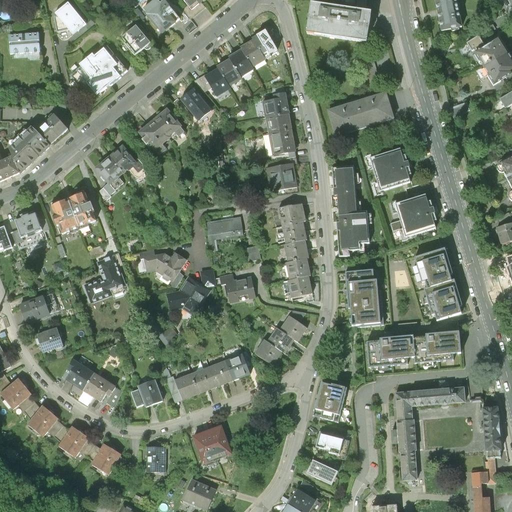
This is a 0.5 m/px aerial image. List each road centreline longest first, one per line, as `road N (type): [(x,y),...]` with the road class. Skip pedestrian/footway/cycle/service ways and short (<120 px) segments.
road 1 (residential): [(272,0),(295,45),(321,162),(329,314),(310,377)]
road 2 (residential): [(0,293),(34,368),(63,397),(112,425),(154,428),(310,377)]
road 3 (primary): [(492,324),(398,0)]
road 4 (residential): [(0,198),(36,179),(253,0)]
road 5 (residential): [(492,324),(475,332),(473,370),(362,394),(365,467),(347,511)]
road 6 (residential): [(310,377),(296,457),(262,511)]
